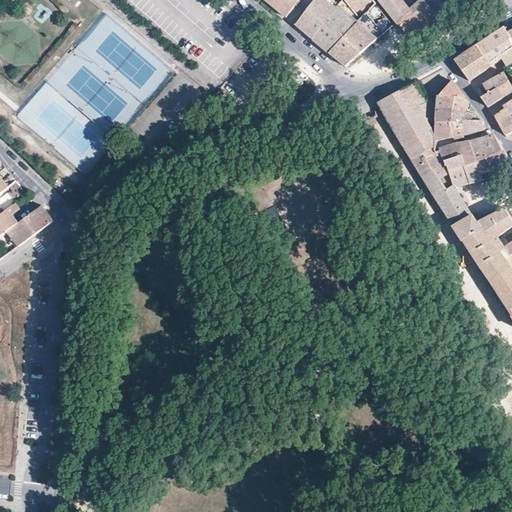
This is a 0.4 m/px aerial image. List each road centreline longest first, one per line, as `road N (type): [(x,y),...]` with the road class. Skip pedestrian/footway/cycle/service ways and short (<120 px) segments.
road 1 (tertiary): [(86,228),(173,156),(348,97)]
road 2 (tertiary): [(58,486),(86,228)]
road 3 (tertiary): [(241,0),(348,97)]
